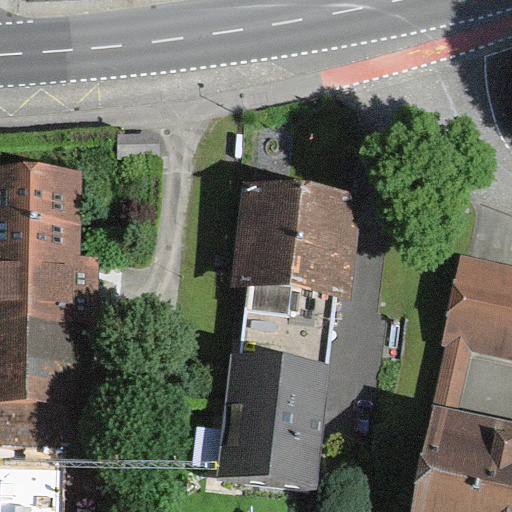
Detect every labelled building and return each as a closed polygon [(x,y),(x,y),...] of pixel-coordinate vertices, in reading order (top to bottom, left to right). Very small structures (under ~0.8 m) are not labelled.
[(73,194),(0,189),(0,511),(79,511),(91,283),(69,282),(73,194)] [(343,213),(251,204),(237,347),(329,356),(343,213)] [(511,280),(468,271),(451,351),(511,363),(511,280)] [(329,356),(237,347),(223,490),(315,499),(329,356)] [(483,511),(497,444),(440,434),(425,511),(483,511)] [(511,511),(511,447),(497,444),(483,511),(511,511)]
